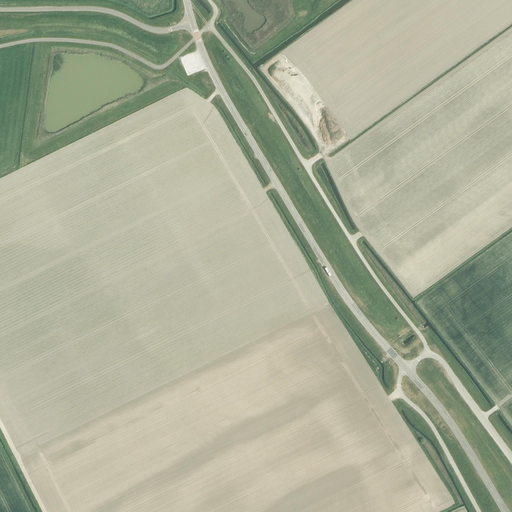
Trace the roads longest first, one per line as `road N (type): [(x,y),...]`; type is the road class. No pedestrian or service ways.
road 1 (tertiary): [(405,367),(308,237),(221,89),(192,22)]
road 2 (unclassified): [(0,9),(105,10),(158,31),(192,22)]
road 3 (tertiary): [(504,511),(452,425),(405,367)]
road 4 (unclassified): [(478,511),(432,427),(399,392),(405,367)]
road 5 (unclassified): [(511,458),(437,357),(426,354),(405,367)]
